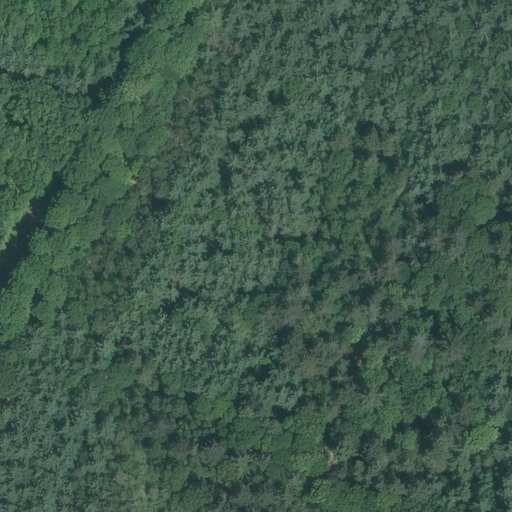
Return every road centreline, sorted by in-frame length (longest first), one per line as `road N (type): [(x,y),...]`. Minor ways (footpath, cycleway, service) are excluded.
road 1 (track): [(46,288),(323,483),(393,292),(459,158),(511,182)]
road 2 (track): [(46,288),(198,0)]
road 3 (track): [(459,158),(179,36)]
